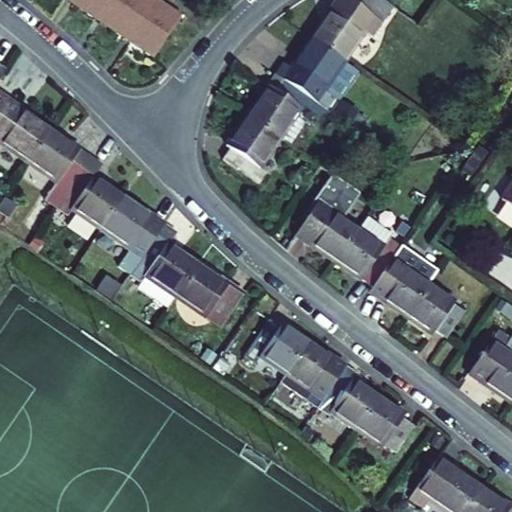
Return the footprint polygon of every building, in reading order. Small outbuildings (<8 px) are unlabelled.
[(192,10),(176,0),(95,0),(164,48),(192,10)] [(336,0),(311,36),(343,59),(371,19),(377,24),(390,7),(380,0),(336,0)] [(343,59),(311,36),(289,68),(283,64),(276,74),(329,111),(337,100),(323,90),(343,59)] [(0,75),(11,61),(0,53),(0,75)] [(249,112),(281,135),(291,141),(311,115),(321,122),(329,111),(276,74),(249,112)] [(0,126),(33,150),(57,117),(0,76),(0,126)] [(281,135),(249,112),(229,142),(236,148),(228,158),(264,184),(272,173),(260,165),(281,135)] [(48,188),(59,195),(96,144),(57,117),(33,150),(61,169),(48,188)] [(73,197),(105,219),(128,188),(97,165),(106,151),(96,144),(59,195),(69,202),(73,197)] [(337,172),(330,182),(349,196),(347,199),(354,205),(364,192),(337,172)] [(310,246),(335,264),(360,230),(345,218),(354,205),(347,199),(349,196),(330,182),(318,199),(321,202),(309,219),(300,232),(313,241),(310,246)] [(134,266),(168,217),(128,188),(105,219),(135,239),(122,257),(134,266)] [(306,217),(309,219),(321,202),(318,199),(306,217)] [(168,217),(134,266),(145,274),(148,270),(177,290),(199,258),(170,238),(179,225),(168,217)] [(335,264),(371,291),(399,253),(416,231),(405,222),(394,237),(369,217),(360,230),(335,264)] [(310,246),(313,241),(300,232),(297,236),(310,246)] [(404,325),(428,293),(437,281),(399,253),(371,291),(384,301),(379,306),(404,325)] [(199,258),(177,290),(222,321),(244,290),(199,258)] [(371,291),(367,297),(379,306),(384,301),(371,291)] [(428,293),(404,325),(429,345),(435,338),(446,346),(465,320),(428,293)] [(276,331),(265,324),(240,359),(251,367),(258,357),(284,375),(307,342),(281,324),(276,331)] [(315,408),(321,400),(344,369),(307,342),(284,375),(278,383),(315,408)] [(468,382),(509,412),(511,408),(511,347),(510,351),(497,342),(468,382)] [(353,377),(344,369),(321,400),(317,406),(354,432),(376,401),(349,382),(353,377)] [(401,420),(376,401),(354,432),(391,459),(408,436),(396,426),(401,420)] [(438,464),(409,504),(420,511),(422,511),(427,505),(437,511),(464,511),(479,493),(438,464)] [(506,511),(479,493),(464,511),(506,511)]
